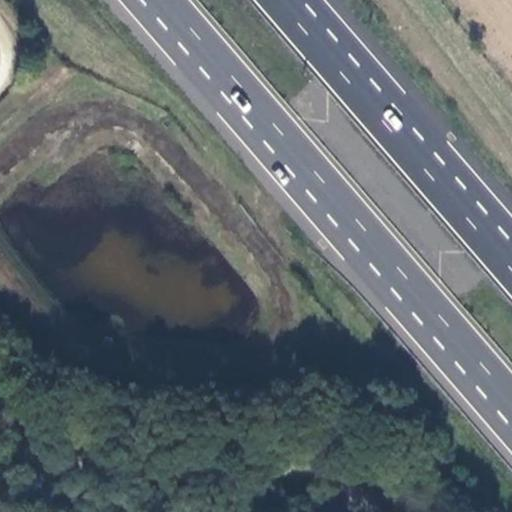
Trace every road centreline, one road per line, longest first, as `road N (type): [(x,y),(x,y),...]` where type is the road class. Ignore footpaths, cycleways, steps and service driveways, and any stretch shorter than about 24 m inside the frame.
road 1 (trunk): [(163,0),(511,400)]
road 2 (trunk): [(511,267),(279,0)]
